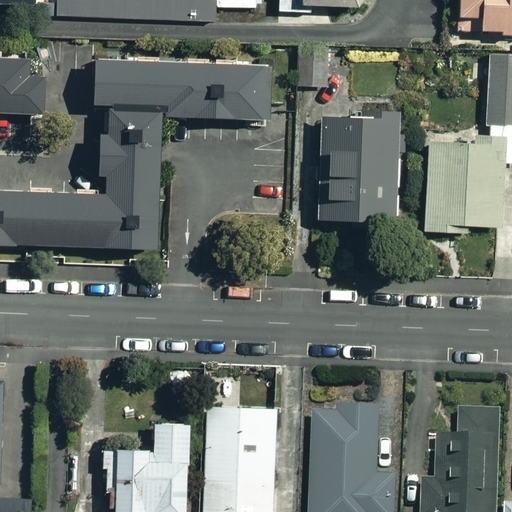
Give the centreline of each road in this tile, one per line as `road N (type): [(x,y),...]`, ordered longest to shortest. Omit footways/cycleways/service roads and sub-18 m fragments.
road 1 (residential): [(511,331),(0,314)]
road 2 (residential): [(0,25),(361,36),(378,27),(391,0)]
